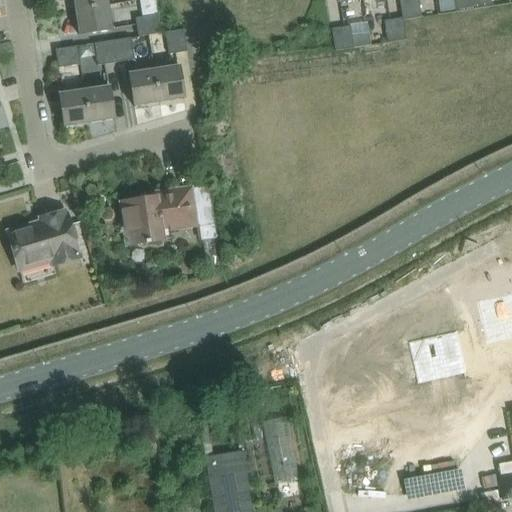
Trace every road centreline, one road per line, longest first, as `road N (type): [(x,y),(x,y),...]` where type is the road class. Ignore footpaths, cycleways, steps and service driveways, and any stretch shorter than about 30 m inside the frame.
road 1 (secondary): [(0,388),(166,340),(304,287),(511,176)]
road 2 (residential): [(199,124),(44,170),(16,0)]
